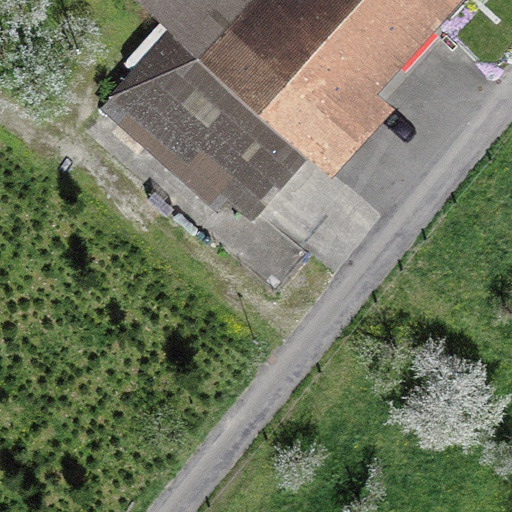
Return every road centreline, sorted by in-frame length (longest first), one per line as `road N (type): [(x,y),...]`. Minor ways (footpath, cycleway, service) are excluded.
road 1 (residential): [(511,92),(175,511)]
road 2 (track): [(299,358),(62,153),(0,117)]
